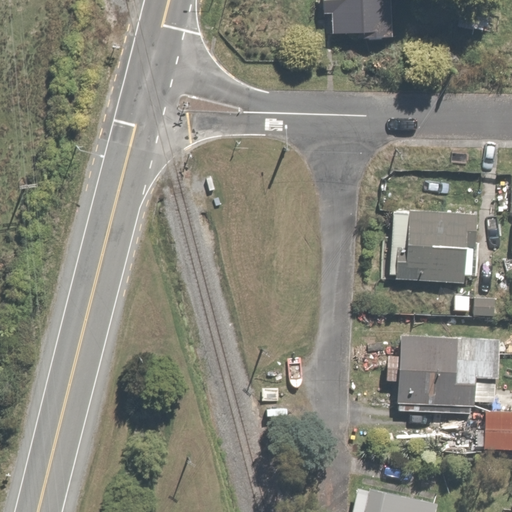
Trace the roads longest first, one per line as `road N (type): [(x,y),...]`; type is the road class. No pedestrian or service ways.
road 1 (primary): [(45,511),(154,75)]
road 2 (residential): [(328,490),(344,116)]
road 3 (residential): [(344,116),(193,102),(154,75)]
road 4 (residential): [(511,118),(344,116)]
